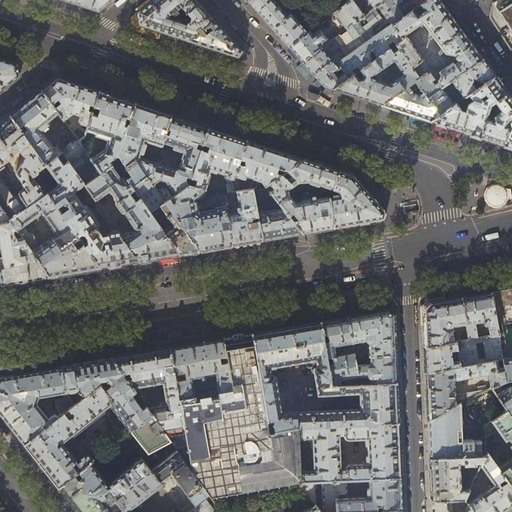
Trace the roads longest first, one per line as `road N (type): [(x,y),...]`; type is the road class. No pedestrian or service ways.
road 1 (primary): [(0,330),(406,261)]
road 2 (residential): [(406,261),(416,511)]
road 3 (secondary): [(80,44),(248,101)]
road 4 (secondary): [(472,163),(402,139),(329,128)]
road 5 (secondary): [(329,128),(419,173),(439,199)]
